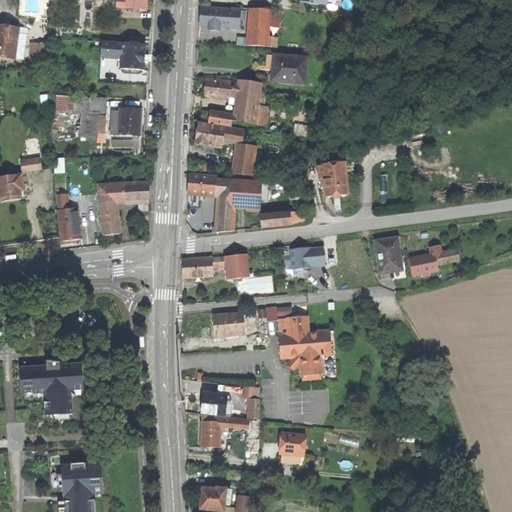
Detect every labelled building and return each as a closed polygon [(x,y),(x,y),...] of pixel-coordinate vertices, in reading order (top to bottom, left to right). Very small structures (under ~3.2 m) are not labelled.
[(117,0),(117,6),(132,7),(132,10),(143,11),(143,7),(147,8),(147,0),(117,0)] [(90,9),(82,8),(81,14),(103,16),(104,7),(90,6),(90,9)] [(220,27),(240,29),(241,10),(202,7),(201,20),(200,26),(210,27),(220,27)] [(250,46),(277,48),(278,39),(268,38),(269,27),(270,19),(280,20),(281,12),(270,11),(270,10),(253,9),(250,46)] [(280,28),(280,20),(270,19),(269,27),(280,28)] [(15,55),(18,34),(18,30),(0,28),(0,57),(14,60),(15,55)] [(121,67),(144,69),(145,63),(146,43),(102,40),(101,55),(122,57),(121,67)] [(35,63),(45,62),(46,43),(37,42),(35,63)] [(272,81),(305,85),(307,59),(269,55),(268,65),(268,71),(273,71),(272,81)] [(239,99),(236,122),(256,126),(259,107),(262,84),(242,81),(241,83),(234,82),(234,83),(207,79),(206,89),(205,96),(232,100),(232,98),(239,99)] [(98,134),(104,134),(105,125),(106,109),(107,98),(48,95),(49,110),(57,112),(75,112),(83,113),(82,126),(98,126),(98,134)] [(268,108),(259,107),(256,126),(266,127),(268,108)] [(111,125),(119,126),(120,110),(106,109),(105,125),(111,125)] [(119,135),(139,137),(140,127),(141,111),(120,110),(119,126),(119,135)] [(202,122),(210,124),(211,115),(203,113),(202,122)] [(210,124),(231,127),(233,117),(211,114),(211,115),(210,124)] [(214,150),(215,146),(223,148),(223,145),(228,146),(228,141),(227,140),(228,135),(234,136),(233,139),(243,141),(244,131),(200,124),(198,137),(196,144),(207,145),(206,149),(214,150)] [(111,135),(119,135),(119,126),(111,125),(111,135)] [(98,137),(98,134),(98,126),(82,126),(80,126),(80,137),(98,137)] [(234,174),(253,176),(256,148),(239,145),(234,174)] [(57,172),(66,172),(66,157),(57,157),(57,172)] [(20,162),(22,172),(42,169),(40,159),(20,162)] [(338,197),(349,196),(345,163),(322,165),(322,166),(318,167),(320,179),(323,179),(325,198),(338,197)] [(217,233),(234,231),(235,206),(261,208),(263,183),(248,181),(248,184),(237,183),(238,176),(209,173),(208,177),(190,176),(189,187),(189,193),(219,196),(217,233)] [(21,175),(0,178),(0,195),(1,202),(14,200),(21,199),(20,191),(23,191),(21,175)] [(109,176),(111,186),(125,185),(124,175),(109,176)] [(125,185),(111,186),(99,187),(105,236),(114,235),(120,234),(117,205),(149,202),(150,183),(125,185)] [(76,210),(60,211),(63,242),(72,240),(79,240),(76,210)] [(303,213),(261,217),(262,228),(292,225),(303,222),(303,213)] [(391,273),(403,271),(398,239),(376,242),(380,274),(391,273)] [(430,248),(431,255),(435,255),(442,253),(440,246),(430,248)] [(310,248),(291,250),(292,269),(304,269),(312,268),(312,267),(325,266),(324,248),(310,249),(310,248)] [(442,253),(435,255),(437,265),(458,261),(457,251),(442,253)] [(227,257),(227,263),(228,270),(229,280),(249,278),(247,255),(227,257)] [(437,265),(435,255),(431,255),(410,259),(413,276),(425,274),(438,271),(437,265)] [(219,264),(227,263),(227,257),(213,258),(213,272),(219,271),(219,270),(219,264)] [(213,272),(213,258),(183,260),(183,274),(183,279),(213,277),(213,272)] [(246,293),(273,292),(272,277),(245,280),(246,293)] [(245,335),(244,328),(253,327),(253,322),(251,322),(250,314),(213,318),(214,329),(215,337),(226,336),(227,340),(235,339),(235,336),(245,335)] [(307,318),(278,320),(278,330),(280,330),(280,336),(279,336),(281,359),(293,359),(291,363),(295,364),(299,366),(301,362),(302,374),(303,374),(322,372),(323,372),(322,356),(326,356),(326,355),(324,332),(309,333),(307,318)] [(334,332),(324,332),(326,355),(336,355),(334,332)] [(47,367),(21,368),(22,394),(25,394),(40,393),(45,393),(46,416),(72,414),(71,399),(75,396),(71,393),(71,391),(83,390),(81,365),(61,366),(60,362),(52,361),(52,363),(50,363),(46,363),(47,367)] [(250,400),(259,401),(259,389),(247,388),(246,400),(250,400)] [(231,408),(226,407),(227,397),(203,394),(202,404),(202,414),(230,417),(231,408)] [(259,401),(250,400),(250,421),(259,421),(259,401)] [(27,410),(15,410),(16,423),(28,423),(27,410)] [(201,449),(220,449),(220,427),(249,429),(249,422),(228,420),(228,419),(213,417),(202,417),(201,438),(201,449)] [(300,458),(304,458),(306,437),(281,434),(280,456),(282,456),(281,464),(289,465),(299,466),(300,458)] [(247,453),(257,453),(258,453),(258,440),(248,440),(247,453)] [(100,464),(61,466),(62,475),(63,488),(63,496),(66,496),(66,499),(67,502),(65,502),(65,511),(95,511),(94,500),(94,495),(101,494),(102,494),(101,486),(103,486),(102,471),(100,472),(100,464)] [(228,471),(228,480),(243,482),(244,473),(228,471)] [(200,510),(218,511),(223,511),(224,508),(225,498),(228,499),(229,491),(226,491),(226,489),(217,488),(217,487),(210,487),(210,489),(202,488),(201,500),(200,510)] [(238,511),(246,511),(248,498),(240,497),(238,511)]
